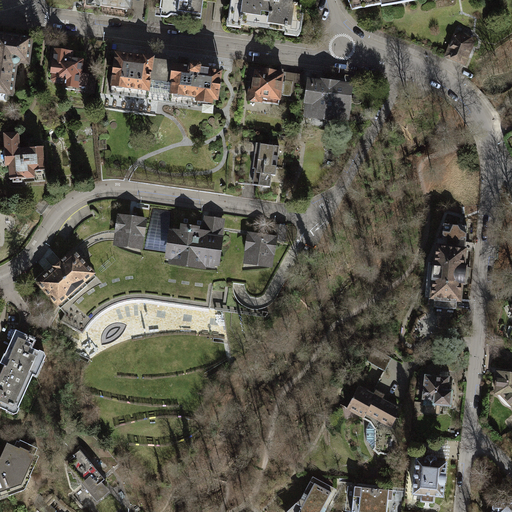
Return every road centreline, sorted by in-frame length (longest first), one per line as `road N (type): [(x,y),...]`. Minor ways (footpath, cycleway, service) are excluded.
road 1 (residential): [(0,273),(25,258),(61,206),(90,188),(320,211),(346,184),(403,64)]
road 2 (residential): [(343,47),(309,56),(53,22),(21,0)]
road 3 (residential): [(492,166),(467,440)]
road 4 (residential): [(403,64),(467,98),(492,166)]
